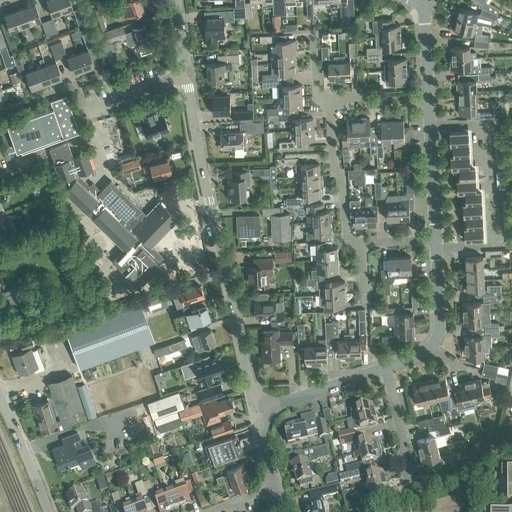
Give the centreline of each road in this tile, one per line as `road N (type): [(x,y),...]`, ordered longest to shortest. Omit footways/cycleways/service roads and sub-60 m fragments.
road 1 (residential): [(263,409),(239,342),(188,74)]
road 2 (residential): [(386,369),(416,359),(438,333),(435,243)]
road 3 (residential): [(330,104),(345,237),(362,246)]
road 4 (residential): [(435,243),(427,100)]
road 5 (residential): [(263,409),(386,369)]
road 6 (unclassified): [(49,511),(0,398)]
